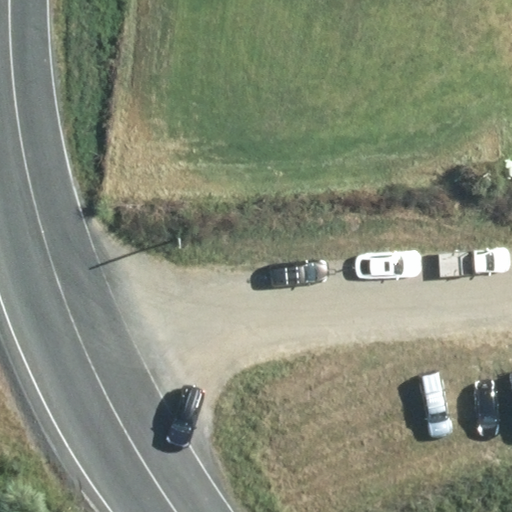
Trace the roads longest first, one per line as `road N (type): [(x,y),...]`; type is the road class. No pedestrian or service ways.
road 1 (tertiary): [(13,0),(13,80),(48,305),(130,483),(158,511)]
road 2 (track): [(48,305),(511,273)]
